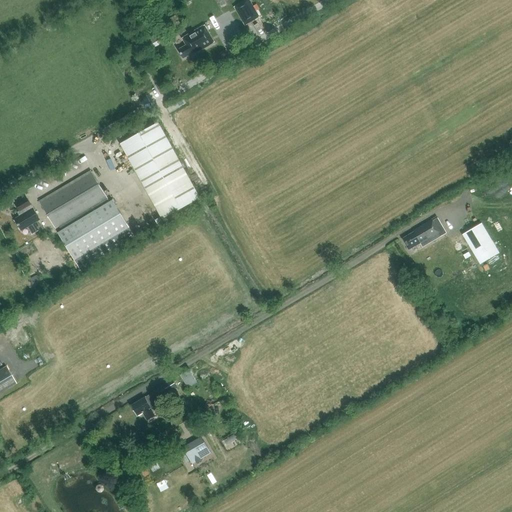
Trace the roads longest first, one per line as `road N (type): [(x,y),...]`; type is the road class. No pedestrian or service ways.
road 1 (track): [(450,202),(0,475)]
road 2 (unclassified): [(0,192),(329,0)]
road 3 (track): [(75,430),(123,474),(225,415)]
